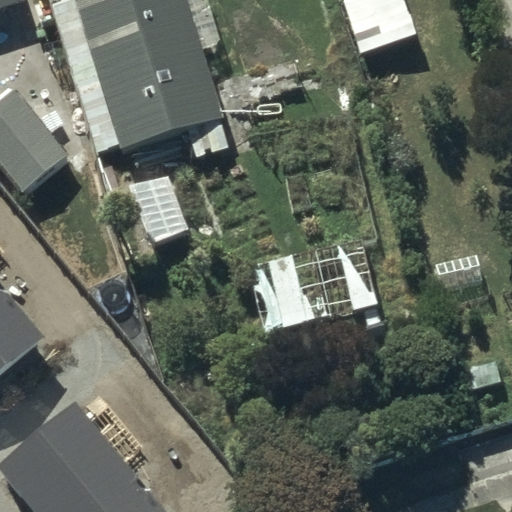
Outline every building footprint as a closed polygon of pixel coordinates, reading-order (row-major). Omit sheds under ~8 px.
[(0,0),(0,20),(26,13),(21,0),(0,0)] [(70,0),(111,154),(216,126),(178,0),(70,0)] [(10,97),(0,105),(0,182),(14,199),(62,159),(10,97)] [(356,248),(243,273),(258,340),(371,314),(356,248)] [(0,375),(44,340),(0,286),(0,375)] [(167,511),(78,403),(0,466),(0,468),(35,511),(167,511)]
